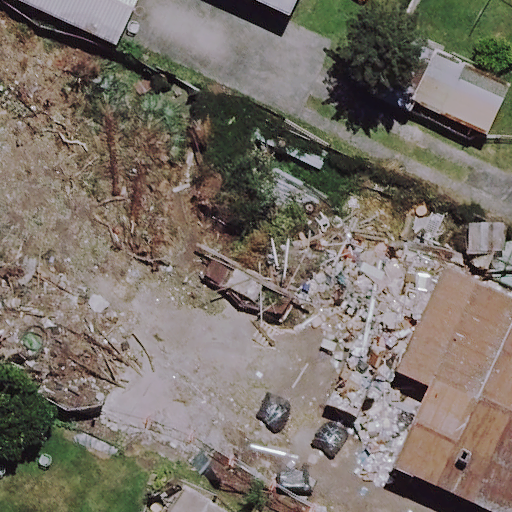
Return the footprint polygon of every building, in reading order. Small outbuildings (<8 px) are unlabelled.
[(135,0),(1,0),(108,54),(135,0)] [(293,0),(237,0),(284,21),(293,0)] [(505,96),(423,61),(404,105),(486,140),(505,96)] [(415,422),(391,471),(473,511),(511,511),(511,278),(458,252),(383,406),(415,422)] [(254,333),(121,272),(65,396),(198,456),(254,333)]
